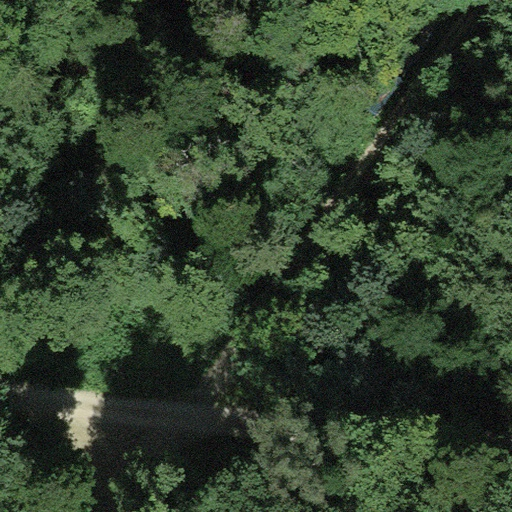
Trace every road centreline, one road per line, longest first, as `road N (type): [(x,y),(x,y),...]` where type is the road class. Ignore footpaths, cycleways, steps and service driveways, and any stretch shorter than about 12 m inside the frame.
road 1 (track): [(476,0),(188,420)]
road 2 (track): [(188,420),(511,457)]
road 3 (track): [(0,398),(188,420)]
